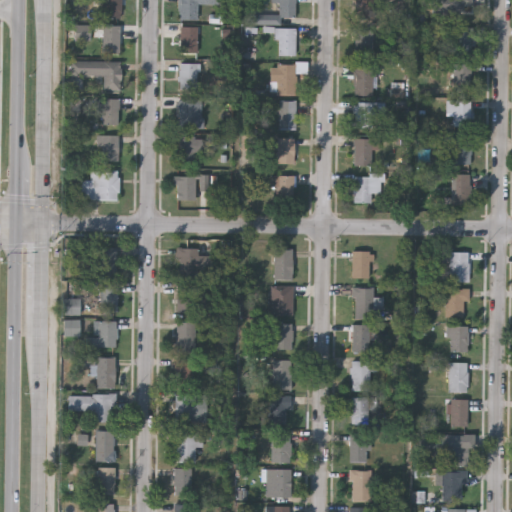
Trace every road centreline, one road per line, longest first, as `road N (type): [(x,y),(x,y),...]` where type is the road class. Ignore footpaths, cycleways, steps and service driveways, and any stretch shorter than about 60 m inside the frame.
road 1 (residential): [(327,0),(320,511)]
road 2 (residential): [(150,0),(144,511)]
road 3 (residential): [(503,0),(497,511)]
road 4 (residential): [(49,225),(511,232)]
road 5 (secondary): [(19,225),(13,511)]
road 6 (secondary): [(49,225),(48,0)]
road 7 (secondary): [(20,0),(19,225)]
road 8 (secondary): [(43,511),(47,314)]
